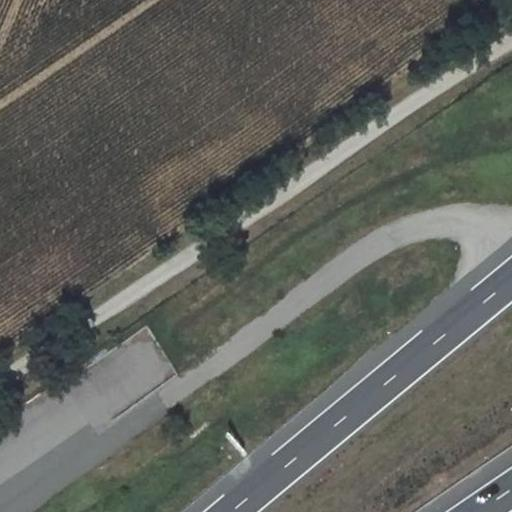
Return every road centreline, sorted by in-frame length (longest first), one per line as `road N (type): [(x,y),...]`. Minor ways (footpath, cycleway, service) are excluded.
road 1 (track): [(0,380),(511,36)]
road 2 (motorway): [(511,279),(231,511)]
